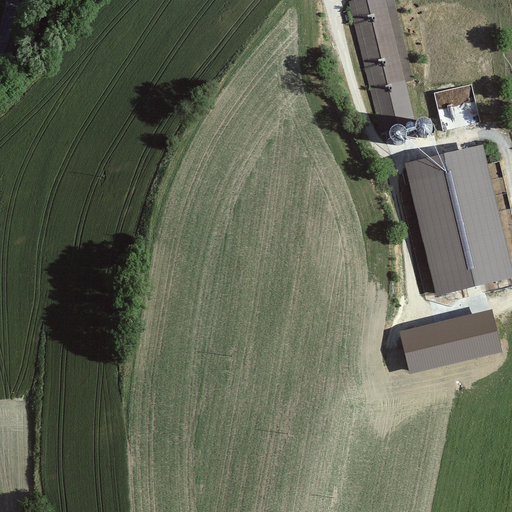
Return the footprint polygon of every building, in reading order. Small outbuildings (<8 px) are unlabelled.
[(361,0),(350,3),(382,132),(417,123),(406,82),(414,80),(393,0),(361,0)] [(443,129),(479,122),(472,84),(436,90),(443,129)] [(430,126),(428,124),(425,123),(422,123),(420,124),(418,126),(417,128),(416,130),(416,132),(417,134),(419,136),(421,138),(423,139),(426,139),(429,137),(430,136),(432,133),(432,130),(431,128),(430,126)] [(404,132),(402,130),(400,130),(397,130),(395,131),(393,132),(392,134),(391,136),(391,139),(392,141),(393,143),(395,144),(398,145),(401,145),(403,144),(405,142),(406,140),(407,137),(406,134),(404,132)] [(511,264),(483,144),(405,163),(436,295),(511,277),(511,264)] [(492,309),(399,331),(409,374),(502,352),(492,309)]
